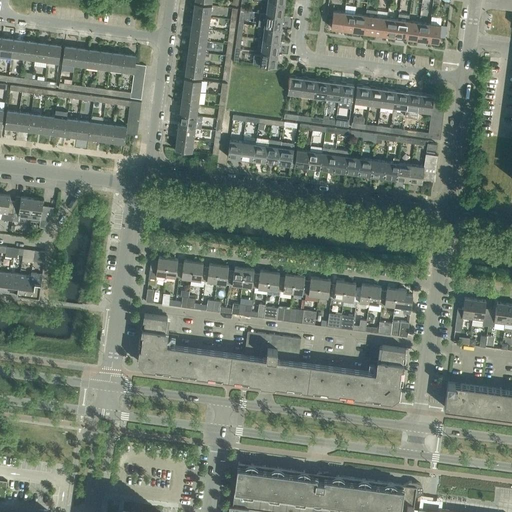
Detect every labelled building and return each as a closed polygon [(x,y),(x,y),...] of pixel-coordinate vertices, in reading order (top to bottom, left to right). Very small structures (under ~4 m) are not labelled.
[(286,2),(285,2),(269,0),(267,0),(266,13),(283,15),(285,3),(286,3),(286,2)] [(211,16),(212,4),(194,2),(193,14),(211,16)] [(374,33),(378,10),(367,8),(366,14),(364,31),(367,32),(367,34),(374,35),(374,33)] [(342,29),(344,11),(333,10),(331,27),(342,29)] [(388,11),(378,10),(374,33),(385,34),(387,17),(388,11)] [(353,30),(355,13),(344,11),(342,29),(353,30)] [(260,12),(258,24),(265,25),(281,28),(283,16),(285,16),(285,15),(283,15),(266,13),(260,12)] [(364,31),(366,14),(355,13),(353,30),(364,31)] [(406,37),(409,20),(409,14),(399,13),(398,18),(396,36),(406,37)] [(209,28),(211,16),(193,14),(191,26),(209,28)] [(396,36),(398,18),(387,17),(385,34),(396,36)] [(417,39),(419,21),(409,20),(406,37),(417,39)] [(428,40),(430,23),(419,21),(417,39),(428,40)] [(441,24),(430,23),(428,40),(439,42),(441,24)] [(283,28),(281,28),(265,25),(263,38),(280,40),(281,28),(283,28)] [(207,40),(209,28),(191,26),(190,38),(207,40)] [(0,53),(11,55),(13,37),(1,36),(0,43),(0,53)] [(23,56),(25,39),(13,37),(11,55),(23,56)] [(206,52),(207,40),(190,38),(188,50),(206,52)] [(281,41),(280,40),(263,38),(261,51),(278,53),(280,41),(281,41)] [(35,58),(37,41),(25,39),(23,56),(35,58)] [(47,59),(49,42),(37,41),(35,58),(47,59)] [(59,61),(61,44),(49,42),(47,59),(59,61)] [(74,63),(76,46),(64,44),(62,62),(74,63)] [(86,65),(88,48),(76,46),(74,63),(86,65)] [(98,66),(100,49),(88,48),(86,65),(98,66)] [(110,68),(112,51),(100,49),(98,66),(110,68)] [(204,64),(206,52),(188,50),(187,62),(204,64)] [(122,70),(124,53),(112,51),(110,68),(122,70)] [(280,53),(278,53),(261,51),(259,64),(276,66),(278,54),(279,54),(280,53)] [(137,54),(136,54),(124,53),(122,70),(134,71),(135,68),(135,63),(137,54)] [(202,76),(204,64),(187,62),(185,74),(202,76)] [(300,93),(302,77),(291,75),(291,74),(290,73),(288,92),(300,93)] [(313,95),(315,79),(304,77),(304,75),(303,75),(303,77),(302,77),(300,93),(313,95)] [(201,91),(202,79),(184,76),(183,88),(201,91)] [(326,97),(328,80),(316,79),(317,77),(316,77),(316,79),(315,79),(313,95),(326,97)] [(339,98),(341,82),(329,80),(329,79),(328,79),(328,80),(326,97),(339,98)] [(339,98),(338,106),(351,108),(352,100),(354,84),(342,82),(342,80),(341,80),(341,82),(339,98)] [(368,102),(370,86),(358,84),(358,82),(357,82),(355,101),(368,102)] [(383,87),(383,88),(384,86),(383,86),(382,87),(371,86),(371,84),(370,84),(370,86),(368,102),(381,104),(383,87)] [(396,89),(396,88),(396,87),(395,89),(383,88),(383,87),(381,104),(393,106),(396,89)] [(199,103),(201,91),(183,88),(181,100),(199,103)] [(409,91),(409,89),(408,89),(408,91),(396,89),(393,106),(406,108),(409,91)] [(421,93),(422,93),(422,91),(421,91),(421,93),(409,91),(406,108),(419,109),(421,93)] [(432,106),(433,100),(434,94),(422,93),(421,93),(419,109),(431,111),(432,111),(432,106)] [(197,115),(199,103),(181,100),(180,112),(197,115)] [(17,127),(19,111),(7,109),(5,126),(17,127)] [(55,116),(53,132),(65,134),(67,117),(68,111),(56,110),(55,116)] [(29,129),(31,112),(19,111),(17,127),(29,129)] [(41,131),(43,114),(31,112),(29,129),(41,131)] [(196,127),(197,115),(180,112),(178,124),(196,127)] [(53,132),(55,116),(43,114),(41,131),(53,132)] [(77,136),(79,119),(67,117),(65,134),(77,136)] [(271,124),(272,119),(259,117),(258,122),(259,122),(258,128),(262,128),(263,123),(271,124)] [(89,137),(91,120),(79,119),(77,136),(89,137)] [(101,139),(103,122),(91,120),(89,137),(101,139)] [(113,140),(115,124),(103,122),(101,139),(113,140)] [(126,132),(127,127),(127,125),(115,124),(113,140),(125,142),(126,132)] [(194,139),(196,127),(178,124),(176,136),(194,139)] [(377,142),(377,138),(378,133),(365,131),(364,136),(363,136),(363,140),(376,142),(377,142)] [(193,151),(194,139),(176,136),(175,148),(193,151)] [(266,161),(269,138),(257,136),(256,142),(255,142),(253,159),(266,161)] [(279,162),(281,142),(282,140),(269,138),(266,161),(279,162)] [(240,157),(243,140),(230,139),(228,156),(240,157)] [(253,159),(255,142),(243,140),(240,157),(253,159)] [(292,164),(294,144),(281,142),(279,162),(292,164)] [(333,170),(336,148),(323,146),(322,151),(320,168),(333,170)] [(308,166),(310,150),(297,148),(295,164),(308,166)] [(349,150),(336,148),(333,170),(346,172),(349,155),(349,150)] [(310,150),(308,166),(320,168),(322,151),(310,150)] [(434,180),(438,154),(426,153),(424,165),(422,179),(434,180)] [(359,173),(361,157),(349,155),(346,172),(359,173)] [(372,175),(374,158),(361,157),(359,173),(372,175)] [(398,179),(400,162),(399,162),(399,157),(394,157),(393,161),(387,160),(385,177),(398,179)] [(385,177),(387,160),(374,158),(372,175),(385,177)] [(410,180),(413,163),(400,162),(398,179),(410,180)] [(424,165),(413,163),(410,180),(422,182),(422,179),(424,165)] [(12,219),(15,202),(9,201),(10,194),(0,192),(0,211),(3,212),(2,218),(12,219)] [(29,218),(32,197),(21,195),(20,202),(15,202),(12,219),(19,220),(19,217),(29,218)] [(44,199),(32,197),(29,218),(40,219),(39,225),(45,226),(53,212),(54,206),(43,204),(44,199)] [(12,256),(13,246),(2,245),(1,251),(6,252),(5,257),(11,258),(12,256)] [(23,254),(24,248),(13,246),(12,256),(18,256),(18,253),(23,254)] [(33,259),(34,249),(24,248),(23,254),(28,255),(27,258),(33,259)] [(44,260),(45,251),(34,249),(33,259),(44,260)] [(166,275),(168,257),(159,256),(158,260),(152,259),(149,277),(156,278),(157,273),(166,275)] [(179,276),(181,262),(178,262),(178,258),(168,257),(166,275),(179,276)] [(191,278),(194,260),(184,259),(184,263),(181,262),(179,276),(191,278)] [(204,280),(206,266),(203,265),(203,262),(194,260),(191,278),(204,280)] [(217,281),(219,264),(209,262),(209,266),(206,266),(204,280),(217,281)] [(230,283),(232,269),(229,269),(229,265),(219,264),(217,281),(230,283)] [(242,285),(245,267),(235,266),(234,269),(232,269),(230,283),(242,285)] [(255,287),(257,273),(254,272),(254,269),(245,267),(242,285),(255,287)] [(267,288),(270,271),(260,269),(260,273),(257,273),(255,287),(267,288)] [(0,288),(7,290),(9,272),(0,270),(0,288)] [(40,294),(42,276),(42,273),(31,271),(31,274),(28,293),(40,294)] [(279,295),(280,290),(282,276),(279,275),(280,272),(270,271),(267,288),(267,293),(279,295)] [(18,291),(20,273),(9,272),(7,290),(18,291)] [(28,293),(31,274),(20,273),(18,291),(28,293)] [(293,292),(295,274),(285,273),(285,276),(282,276),(280,290),(293,292)] [(295,274),(293,292),(293,297),(301,298),(302,293),(305,293),(307,279),(304,279),(305,275),(295,274)] [(318,295),(321,277),(311,276),(310,280),(307,279),(305,293),(318,295)] [(331,297),(333,283),(330,282),(330,279),(321,277),(318,295),(331,297)] [(344,299),(346,281),(336,279),(336,283),(333,283),(331,297),(344,299)] [(356,300),(358,286),(355,286),(356,282),(346,281),(344,299),(356,300)] [(369,302),(371,284),(362,283),(361,287),(358,286),(356,300),(356,304),(358,306),(366,307),(368,305),(369,302)] [(382,304),(383,290),(381,289),(381,285),(371,284),(369,302),(382,304)] [(394,306),(397,287),(387,286),(386,290),(383,290),(382,304),(394,306)] [(410,314),(413,294),(406,293),(406,289),(397,287),(394,306),(404,307),(403,313),(410,314)] [(154,289),(148,288),(146,301),(152,302),(154,289)] [(175,305),(176,299),(170,299),(170,293),(164,292),(162,303),(175,305)] [(187,307),(189,296),(182,295),(182,300),(176,299),(175,305),(187,307)] [(200,308),(201,303),(195,302),(195,297),(189,296),(187,307),(200,308)] [(472,318),(475,298),(465,297),(463,308),(458,308),(455,329),(461,330),(462,317),(472,318)] [(488,325),(490,312),(484,311),(486,299),(475,298),(472,318),(483,320),(482,324),(488,325)] [(213,310),(214,299),(208,299),(207,304),(201,303),(200,308),(213,310)] [(226,312),(226,306),(220,305),(221,300),(214,299),(213,310),(226,312)] [(505,323),(507,302),(497,301),(495,313),(490,312),(488,325),(494,326),(495,321),(505,323)] [(239,313),(240,303),(233,302),(233,307),(226,306),(226,312),(239,313)] [(264,317),(265,303),(259,302),(258,310),(252,310),(251,315),(264,317)] [(240,303),(239,313),(251,315),(252,310),(246,309),(246,304),(240,303)] [(276,318),(278,307),(265,305),(266,303),(265,303),(264,317),(276,318)] [(289,320),(291,307),(278,305),(278,307),(276,318),(289,320)] [(291,307),(289,320),(302,322),(302,316),(304,309),(291,307)] [(302,316),(302,322),(315,323),(317,310),(304,308),(304,309),(302,316)] [(340,327),(342,313),(329,312),(328,320),(327,325),(340,327)] [(298,363),(298,360),(301,337),(248,330),(244,356),(173,346),(173,349),(160,347),(162,335),(165,335),(168,316),(144,313),(138,357),(141,357),(146,363),(145,366),(260,382),(260,383),(276,385),(276,384),(390,399),(391,396),(397,391),(400,392),(406,348),(382,345),(380,364),(383,364),(381,377),(369,375),(369,372),(298,363)] [(353,328),(354,315),(342,313),(340,327),(353,328)] [(365,330),(367,319),(360,318),(360,324),(353,323),(355,315),(354,315),(353,328),(365,330)] [(378,326),(378,332),(391,333),(392,322),(379,320),(378,326)] [(399,335),(401,320),(394,320),(392,334),(399,335)] [(407,336),(409,321),(401,320),(399,335),(407,336)] [(511,415),(511,389),(448,381),(444,406),(511,415)] [(413,511),(415,495),(416,495),(418,495),(419,495),(420,494),(421,493),(422,492),(422,491),(423,490),(423,489),(423,488),(423,487),(422,486),(422,485),(421,484),(420,483),(419,482),(418,482),(417,481),(409,480),(405,484),(339,475),(335,477),(329,476),(330,471),(319,472),(318,473),(317,473),(317,474),(316,475),(311,474),(305,473),(305,470),(238,461),(233,504),(230,503),(228,511),(413,511)]
